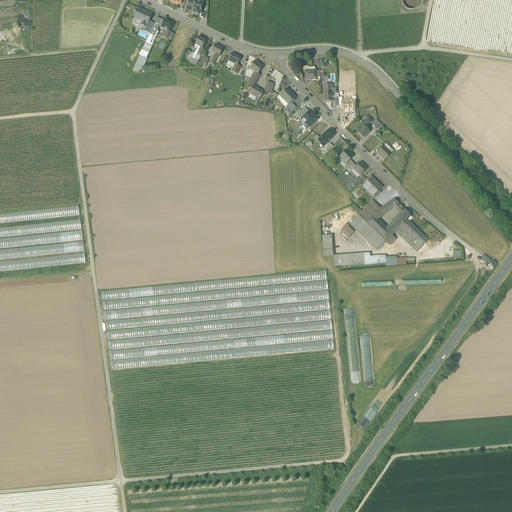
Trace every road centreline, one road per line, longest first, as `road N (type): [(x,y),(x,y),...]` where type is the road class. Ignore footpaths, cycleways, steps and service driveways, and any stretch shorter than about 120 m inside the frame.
road 1 (track): [(123,0),(72,111),(124,511)]
road 2 (track): [(340,460),(0,492)]
road 3 (unclassified): [(270,55),(319,49),(360,60),(511,223)]
road 4 (primary): [(511,257),(331,511)]
road 5 (residential): [(270,55),(473,252)]
road 6 (track): [(356,511),(394,456),(511,445)]
road 7 (track): [(360,60),(422,46),(511,60)]
road 8 (unclassified): [(142,0),(270,55)]
